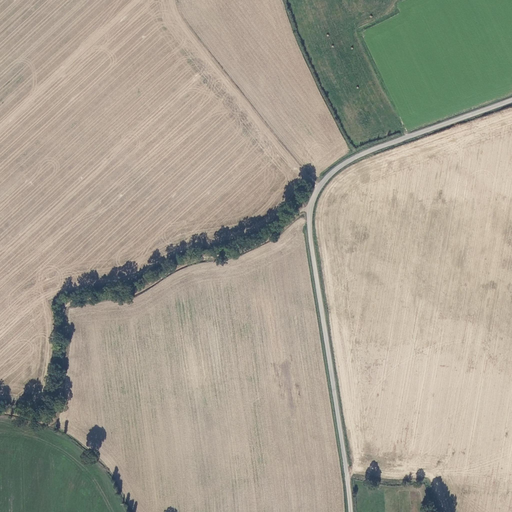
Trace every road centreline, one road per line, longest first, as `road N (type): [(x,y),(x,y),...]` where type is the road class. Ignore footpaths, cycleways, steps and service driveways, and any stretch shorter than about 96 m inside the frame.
road 1 (unclassified): [(349,511),(309,238),(318,186),(358,154),(511,99)]
road 2 (track): [(312,202),(232,250),(190,256),(120,291),(64,299),(57,399),(45,414),(0,410)]
